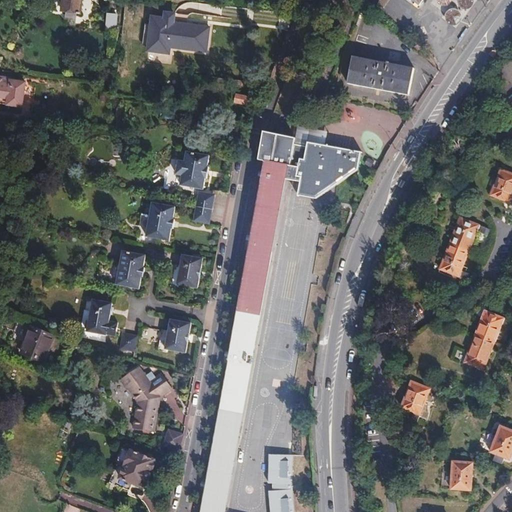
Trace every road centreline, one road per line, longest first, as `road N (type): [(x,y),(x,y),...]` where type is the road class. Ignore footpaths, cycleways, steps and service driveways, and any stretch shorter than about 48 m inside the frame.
road 1 (tertiary): [(334,511),(332,376),(364,241),(422,129),(511,6)]
road 2 (residential): [(307,0),(261,119),(174,511)]
